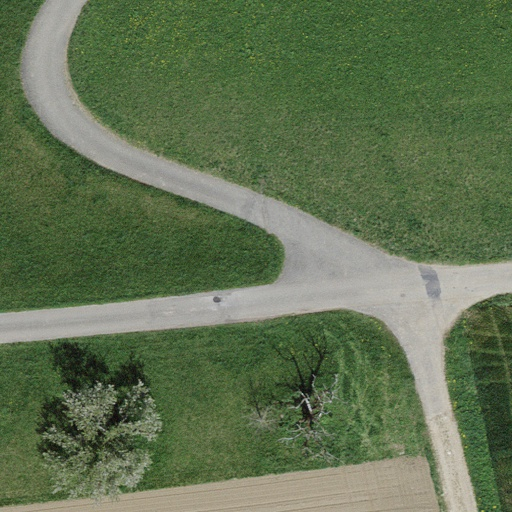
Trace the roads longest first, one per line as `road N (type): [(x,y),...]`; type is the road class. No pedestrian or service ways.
road 1 (track): [(458,511),(406,288),(263,212),(159,174),(77,131),(61,115),(44,68),(66,0)]
road 2 (unclassified): [(0,330),(406,288)]
